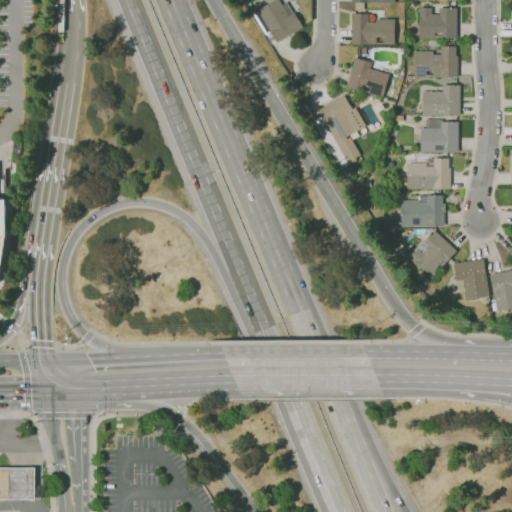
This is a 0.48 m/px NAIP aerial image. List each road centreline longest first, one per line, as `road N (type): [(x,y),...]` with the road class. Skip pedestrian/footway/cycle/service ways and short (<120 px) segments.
road 1 (motorway): [(354,443),(168,0)]
road 2 (motorway): [(118,358),(76,326),(60,278),(65,249),(99,211),(130,201),(172,209),(248,290)]
road 3 (motorway): [(129,0),(248,290)]
road 4 (motorway): [(382,285),(224,15)]
road 5 (motorway): [(248,290),(337,511)]
road 6 (residential): [(485,0),(489,112),(480,221)]
road 7 (motorway): [(127,382),(192,427),(255,511)]
road 8 (motorway): [(66,82),(39,262)]
road 9 (primary): [(232,378),(352,377)]
